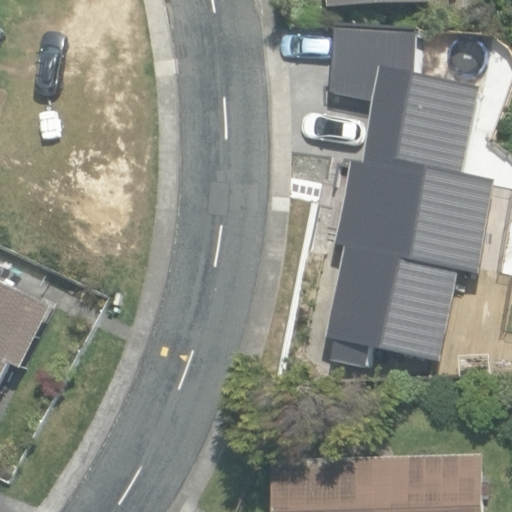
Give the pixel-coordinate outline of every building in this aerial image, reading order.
[(342,0),(343,16),(447,12),(446,0),(342,0)] [(352,93),(434,98),(438,34),(356,28),(352,93)] [(487,275),(504,196),(362,166),(346,242),(353,243),(333,340),(445,363),(465,271),(487,275)] [(0,410),(20,369),(32,375),(63,313),(0,282),(0,410)] [(282,465),(283,511),(491,511),(490,457),(282,465)]
